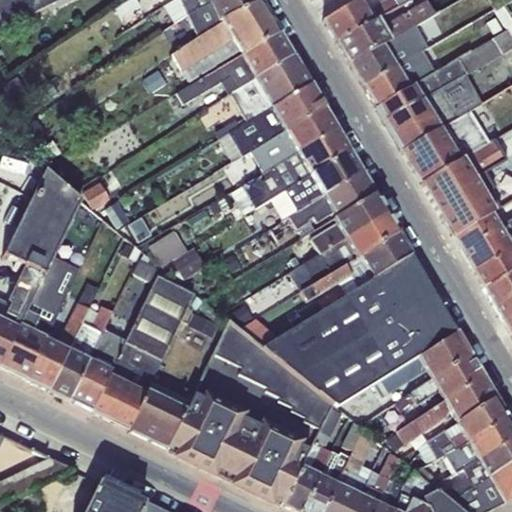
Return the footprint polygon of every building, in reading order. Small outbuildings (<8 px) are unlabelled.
[(61,0),(0,0),(0,20),(4,30),(61,0)] [(135,0),(129,0),(113,9),(118,20),(140,9),(135,0)] [(185,16),(217,0),(173,0),(163,8),(173,24),(185,16)] [(217,0),(185,16),(196,39),(259,1),(258,0),(217,0)] [(357,0),(321,21),(335,43),(378,19),(396,8),(391,0),(385,0),(366,11),(359,0),(357,0)] [(335,43),(348,65),(414,26),(435,14),(426,0),(424,0),(406,11),(407,13),(403,16),(402,14),(382,26),(378,19),(335,43)] [(410,0),(391,0),(396,8),(410,0)] [(511,0),(487,0),(495,11),(504,6),(511,0)] [(237,52),(239,57),(278,34),(259,1),(196,39),(171,56),(182,72),(230,42),(237,52)] [(511,19),(504,6),(495,11),(506,30),(511,38),(511,37),(511,19)] [(414,26),(348,65),(361,87),(421,53),(427,49),(414,26)] [(399,152),(400,153),(468,112),(479,104),(464,77),(502,56),(502,55),(511,48),(511,39),(511,38),(506,30),(434,73),(374,109),(383,125),(384,124),(400,150),(399,150),(400,152),(399,152)] [(227,96),(229,95),(292,58),(278,34),(239,57),(175,96),(182,106),(219,84),(227,96)] [(230,42),(182,72),(188,83),(237,52),(230,42)] [(361,87),(374,109),(434,73),(421,53),(361,87)] [(229,95),(246,124),(309,86),(292,58),(229,95)] [(157,70),(141,80),(149,93),(165,84),(157,70)] [(16,77),(2,86),(11,100),(25,91),(16,77)] [(322,109),(309,86),(246,124),(218,141),(231,163),(252,151),(322,109)] [(335,131),(322,109),(252,151),(265,173),(335,131)] [(400,153),(419,185),(488,144),(468,112),(400,153)] [(511,129),(497,140),(509,157),(511,154),(511,129)] [(348,152),(335,131),(265,173),(230,194),(244,217),(269,202),(348,152)] [(488,144),(419,185),(451,238),(490,214),(500,208),(489,192),(483,195),(475,180),(495,168),(496,170),(506,164),(504,162),(506,161),(493,141),(488,144)] [(361,174),(348,152),(269,202),(281,223),(288,219),(361,174)] [(0,365),(52,260),(80,203),(43,172),(2,258),(24,267),(9,295),(6,303),(0,300),(0,365)] [(374,196),(361,174),(288,219),(295,231),(308,222),(307,221),(312,218),(315,224),(331,214),(334,220),(374,196)] [(82,193),(92,210),(109,200),(100,183),(82,193)] [(386,216),(374,196),(334,220),(332,221),(334,224),(316,235),(308,240),(318,256),(386,216)] [(116,202),(104,209),(116,230),(129,222),(116,202)] [(451,238),(472,273),(511,249),(511,218),(498,228),(490,214),(451,238)] [(396,233),(386,216),(318,256),(289,273),(300,291),(396,233)] [(140,218),(127,226),(138,244),(151,236),(140,218)] [(308,222),(295,231),(304,243),(308,240),(316,235),(308,222)] [(172,263),(187,253),(173,231),(147,248),(157,266),(162,270),(172,263)] [(409,256),(396,233),(300,291),(298,292),(305,304),(336,285),(342,295),(409,256)] [(511,249),(472,273),(482,290),(511,271),(511,249)] [(187,253),(172,263),(183,282),(205,268),(193,250),(187,253)] [(155,269),(157,266),(143,254),(139,261),(137,260),(131,274),(151,284),(157,270),(155,269)] [(254,345),(331,406),(371,384),(455,333),(409,256),(342,295),(271,336),(254,345)] [(0,368),(24,381),(45,339),(78,273),(52,260),(0,365),(0,368)] [(511,271),(482,290),(492,306),(511,294),(511,271)] [(126,431),(150,383),(187,308),(193,296),(157,279),(126,342),(90,413),(126,431)] [(47,392),(88,309),(97,290),(86,284),(55,344),(45,339),(24,381),(47,392)] [(502,323),(511,317),(511,294),(492,306),(502,323)] [(220,318),(194,295),(193,296),(187,308),(195,312),(197,310),(214,323),(220,318)] [(227,315),(236,330),(252,320),(243,305),(227,315)] [(67,402),(103,331),(111,313),(100,307),(97,314),(88,309),(47,392),(67,402)] [(211,323),(192,314),(186,327),(205,335),(211,323)] [(511,317),(502,323),(511,339),(511,317)] [(236,330),(235,330),(254,345),(271,336),(252,320),(236,330)] [(329,409),(331,406),(254,345),(235,330),(228,324),(213,355),(240,368),(237,375),(266,389),(264,392),(278,399),(278,402),(290,408),(291,413),(303,419),(303,423),(319,430),(329,409)] [(67,402),(90,413),(126,342),(103,331),(67,402)] [(424,372),(428,379),(468,355),(455,333),(371,384),(380,399),(424,372)] [(437,394),(441,401),(481,377),(468,355),(428,379),(391,401),(399,414),(413,404),(415,408),(437,394)] [(445,418),(448,412),(454,423),(494,399),(481,377),(441,401),(383,438),(392,452),(445,418)] [(126,431),(166,450),(190,401),(150,383),(126,431)] [(199,399),(192,396),(190,401),(166,450),(168,451),(166,454),(222,481),(250,424),(243,420),(246,414),(202,393),(199,399)] [(416,450),(426,467),(440,459),(505,419),(494,399),(454,423),(455,424),(425,442),(426,444),(416,450)] [(308,452),(281,506),(293,511),(301,511),(330,453),(323,450),(341,414),(329,409),(319,430),(308,452)] [(511,430),(505,419),(440,459),(451,477),(461,471),(511,440),(511,430)] [(256,427),(250,424),(222,481),(277,508),(279,505),(281,506),(308,452),(300,448),(303,442),(259,420),(256,427)] [(330,453),(301,511),(320,511),(361,431),(353,424),(335,456),(330,453)] [(361,431),(320,511),(350,511),(365,481),(357,477),(374,441),(361,431)] [(0,445),(4,437),(0,435),(0,511),(5,511),(12,508),(8,501),(73,472),(50,460),(0,481),(0,445)] [(438,494),(449,503),(511,465),(511,440),(461,471),(466,479),(438,494)] [(365,481),(350,511),(372,511),(388,480),(397,460),(389,454),(378,476),(369,472),(365,481)] [(511,465),(449,503),(459,511),(488,511),(511,500),(511,465)] [(406,481),(412,473),(405,467),(399,477),(406,481)] [(427,509),(428,511),(459,511),(449,503),(438,494),(412,473),(406,481),(401,487),(398,495),(427,509)] [(390,511),(398,495),(401,487),(388,480),(372,511),(390,511)] [(139,511),(143,506),(97,484),(83,511),(139,511)] [(428,511),(427,509),(398,495),(390,511),(428,511)]
